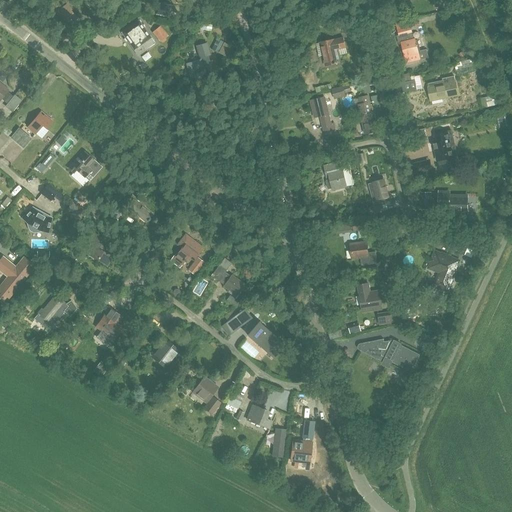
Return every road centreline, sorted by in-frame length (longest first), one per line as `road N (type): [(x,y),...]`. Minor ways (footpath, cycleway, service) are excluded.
road 1 (tertiary): [(381,510),(356,479),(286,239),(0,9)]
road 2 (unclassified): [(411,511),(407,452),(511,226)]
road 3 (track): [(271,159),(390,135),(406,217),(387,271)]
road 4 (track): [(286,239),(231,0)]
road 5 (track): [(390,135),(359,0)]
